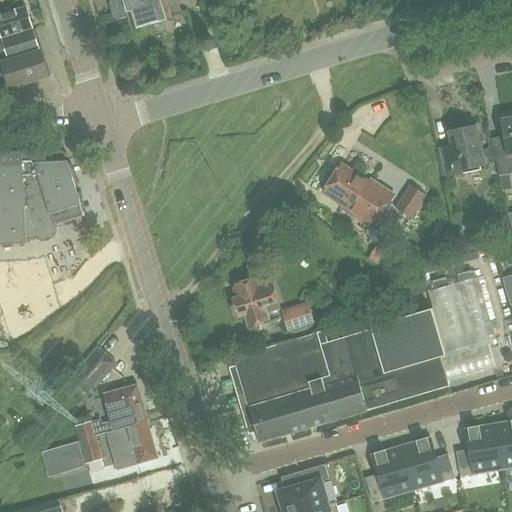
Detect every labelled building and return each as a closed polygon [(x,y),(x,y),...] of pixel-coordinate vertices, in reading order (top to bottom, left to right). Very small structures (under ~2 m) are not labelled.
[(110,0),(111,5),(115,17),(119,20),(130,16),(134,30),(172,18),(167,2),(173,0),(110,0)] [(0,39),(32,29),(25,7),(0,15),(0,39)] [(0,87),(9,84),(11,90),(48,78),(39,51),(33,32),(32,29),(0,39),(0,87)] [(508,146),(495,148),(501,176),(511,174),(511,119),(504,120),(508,146)] [(455,152),(443,154),(448,177),(483,170),(482,165),(486,164),(478,126),(451,131),(455,152)] [(32,153),(0,154),(0,245),(28,244),(28,243),(31,243),(37,236),(41,239),(45,240),(49,239),(53,237),(56,234),(57,230),(56,225),(86,216),(68,161),(66,158),(62,156),(58,155),(55,157),(53,160),(51,163),(36,164),(32,153)] [(343,165),(334,178),(325,192),(345,205),(342,209),(373,229),(396,194),(372,178),(369,182),(343,165)] [(430,198),(427,196),(428,195),(412,185),(396,208),(412,219),(422,205),(424,207),(430,198)] [(287,239),(266,222),(256,235),(276,252),(287,239)] [(376,247),(368,259),(384,269),(391,256),(376,247)] [(241,298),(234,300),(239,317),(245,315),(249,328),(271,321),(268,314),(280,310),(271,284),(271,283),(267,270),(256,274),(252,271),(245,274),(241,277),(242,283),(237,284),(241,298)] [(511,275),(503,278),(511,305),(511,304),(511,275)] [(262,442),(451,388),(442,358),(447,357),(446,355),(497,340),(479,277),(430,292),(434,308),(433,310),(374,328),(374,330),(330,343),(327,332),(242,355),(238,365),(251,408),(252,408),(262,442)] [(424,278),(403,284),(408,299),(428,293),(424,278)] [(290,333),(313,325),(307,304),(284,311),(290,333)] [(116,364),(97,347),(74,373),(76,374),(70,382),(85,395),(91,388),(93,389),(116,364)] [(101,420),(94,421),(98,435),(106,432),(107,432),(115,430),(149,421),(139,385),(105,394),(106,400),(112,421),(102,424),(101,420)] [(94,421),(77,426),(81,441),(96,436),(96,435),(98,435),(94,421)] [(115,430),(107,432),(108,438),(117,470),(124,468),(159,458),(149,421),(115,430)] [(507,426),(496,428),(503,470),(511,468),(511,421),(507,422),(507,426)] [(503,470),(496,428),(492,429),(485,430),(484,426),(465,429),(469,450),(457,452),(461,477),(503,470)] [(96,436),(81,441),(88,465),(103,460),(97,440),(96,436)] [(406,449),(402,450),(414,491),(455,479),(448,455),(436,458),(430,438),(412,443),(413,447),(406,449)] [(41,454),(48,477),(83,466),(76,443),(41,454)] [(414,491),(402,450),(399,451),(391,453),(390,450),(372,455),(378,475),(366,479),(373,503),(414,491)] [(282,511),(308,511),(327,507),(320,482),(329,479),(325,465),(299,473),(302,485),(291,489),(291,490),(280,493),(282,502),(279,503),(282,511)] [(11,511),(63,511),(60,499),(11,511)]
